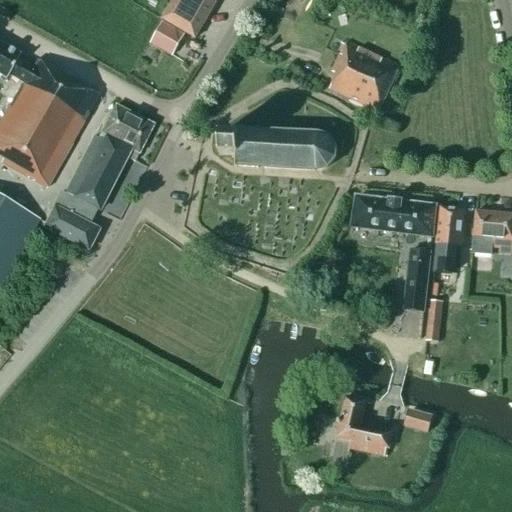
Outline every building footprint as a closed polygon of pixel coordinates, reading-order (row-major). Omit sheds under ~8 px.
[(174,0),(163,21),(196,40),(218,0),(174,0)] [(162,23),(155,37),(170,46),(178,32),(162,23)] [(0,123),(0,156),(3,159),(0,165),(45,191),(99,97),(36,61),(32,69),(17,60),(20,56),(0,44),(0,76),(6,80),(8,76),(23,84),(0,123)] [(332,73),(336,75),(329,89),(379,112),(399,68),(348,44),(332,73)] [(97,142),(126,155),(124,158),(126,159),(134,163),(153,126),(115,107),(98,140),(97,142)] [(331,162),(332,160),(333,159),(334,155),(334,152),(334,150),(333,147),(332,144),(330,141),(328,139),(326,137),(324,136),(321,135),(319,134),(317,134),(315,133),(236,129),(235,136),(220,135),(219,156),(235,156),(234,168),(314,172),(318,171),(320,171),(323,170),(324,169),(326,168),(328,166),(329,165),(331,162)] [(99,212),(126,159),(124,158),(126,155),(97,142),(98,140),(93,138),(64,195),(61,194),(52,210),(53,210),(43,230),(87,252),(97,233),(88,228),(97,211),(99,212)] [(0,198),(0,289),(39,221),(0,198)] [(435,209),(357,199),(353,228),(432,238),(435,209)] [(434,266),(448,268),(450,246),(460,248),(464,212),(441,209),(434,266)] [(500,250),(499,254),(511,255),(511,251),(511,215),(476,213),(472,255),(491,257),(492,249),(500,250)] [(411,252),(404,312),(424,314),(431,254),(411,252)] [(443,303),(430,302),(425,343),(439,345),(443,303)] [(349,451),(384,459),(386,451),(388,452),(392,435),(361,427),(367,404),(346,399),(337,439),(351,443),(349,451)] [(428,434),(432,417),(409,410),(404,427),(428,434)]
